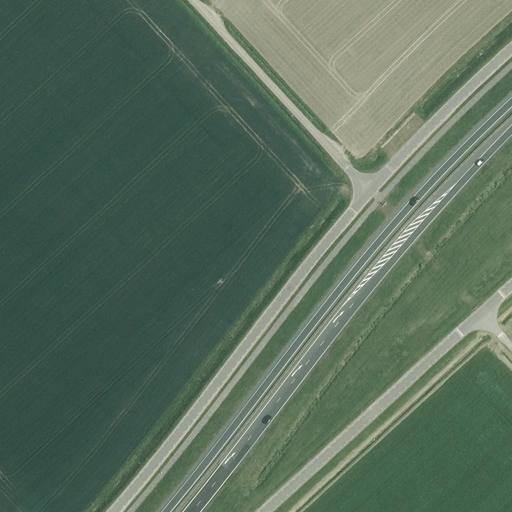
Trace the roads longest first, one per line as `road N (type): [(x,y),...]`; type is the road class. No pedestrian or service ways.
road 1 (trunk): [(511,101),(343,284),(166,511)]
road 2 (trunk): [(191,511),(345,311),(511,129)]
road 3 (unclassified): [(114,511),(368,190)]
road 4 (unclassified): [(264,511),(479,315)]
road 5 (unclassified): [(368,190),(191,0)]
road 6 (unclassified): [(368,190),(511,48)]
